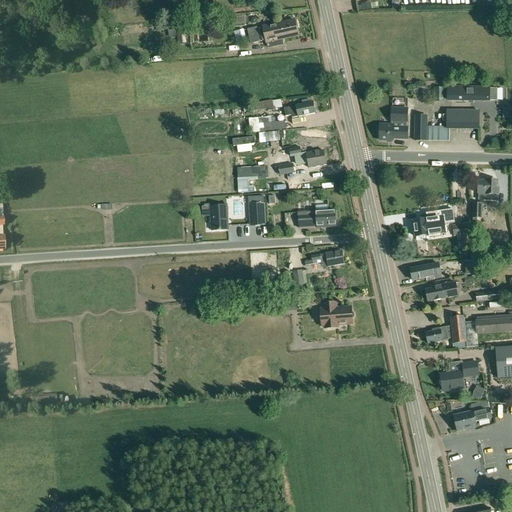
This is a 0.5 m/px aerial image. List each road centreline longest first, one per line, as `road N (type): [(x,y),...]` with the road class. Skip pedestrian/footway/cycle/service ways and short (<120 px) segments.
road 1 (unclassified): [(0,258),(374,237)]
road 2 (secondary): [(435,511),(374,237)]
road 3 (secondary): [(356,156),(322,0)]
road 4 (unclassified): [(511,161),(356,156)]
